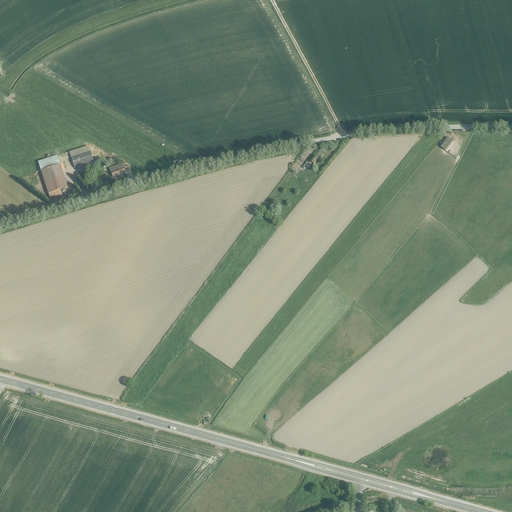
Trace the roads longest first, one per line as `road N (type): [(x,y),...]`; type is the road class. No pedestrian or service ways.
road 1 (unclassified): [(0,227),(159,176),(341,136),(511,128)]
road 2 (primary): [(4,380),(481,511)]
road 3 (track): [(341,136),(272,0)]
